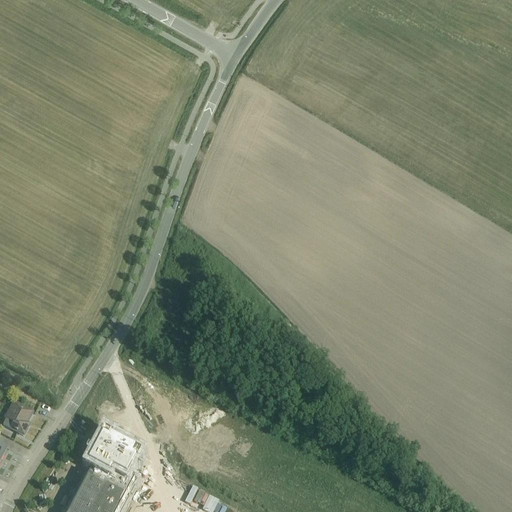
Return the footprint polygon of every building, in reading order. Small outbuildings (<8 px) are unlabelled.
[(33,414),(14,404),(3,425),(11,430),(24,437),(28,429),(27,429),(29,425),(27,424),(33,414)] [(120,511),(122,509),(125,502),(124,502),(123,501),(122,501),(123,499),(125,494),(127,495),(128,496),(129,496),(131,491),(135,484),(132,482),(129,480),(131,476),(133,472),(135,469),(138,463),(139,462),(141,457),(139,455),(138,455),(127,449),(113,442),(112,441),(113,440),(112,440),(110,443),(108,442),(105,440),(107,437),(106,437),(105,438),(104,441),(96,455),(90,467),(93,469),(95,470),(97,472),(97,473),(95,475),(94,478),(92,477),(91,477),(91,476),(87,483),(84,489),(85,489),(86,489),(87,490),(87,492),(86,493),(85,494),(85,495),(84,497),(83,496),(81,495),(78,501),(74,507),(75,508),(77,509),(77,510),(75,511),(120,511)] [(157,492),(167,497),(172,488),(162,483),(157,492)] [(194,511),(148,489),(141,502),(161,511),(194,511)] [(183,505),(193,511),(197,502),(188,497),(183,505)]
